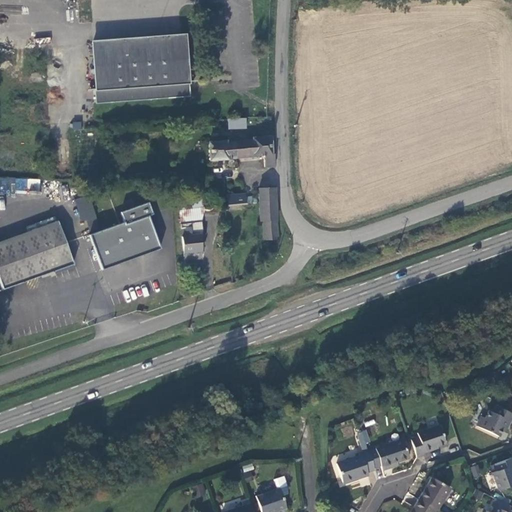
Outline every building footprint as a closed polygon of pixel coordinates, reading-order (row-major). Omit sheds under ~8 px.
[(178,33),(91,42),(94,89),(100,88),(101,102),(187,93),(187,86),(184,86),(178,33)] [(247,127),(246,116),(227,117),(228,128),(247,127)] [(181,134),(162,138),(166,158),(185,154),(181,134)] [(262,166),(272,166),(272,152),(269,152),(268,136),(250,137),(250,139),(232,141),(234,157),(261,155),(262,166)] [(234,157),(232,141),(223,141),(223,139),(205,140),(207,160),(234,157)] [(0,190),(40,191),(40,179),(0,178),(0,190)] [(262,239),(276,238),(273,186),(256,188),(257,221),(261,221),(262,239)] [(211,206),(209,198),(208,197),(205,197),(204,197),(201,199),(199,200),(198,192),(176,194),(182,252),(200,251),(199,235),(201,234),(197,208),(209,209),(210,208),(211,208),(211,206)] [(241,203),(240,193),(224,195),(225,205),(241,203)] [(244,203),(253,202),(252,195),(243,195),(244,203)] [(80,224),(95,221),(90,196),(75,199),(80,224)] [(87,237),(100,273),(159,251),(147,218),(151,217),(147,204),(119,215),(123,224),(87,237)] [(56,224),(0,244),(0,292),(72,267),(64,246),(56,224)] [(499,437),(503,428),(506,420),(509,421),(511,415),(511,414),(497,407),(494,414),(489,411),(485,418),(481,416),(477,426),(499,437)] [(415,452),(417,457),(425,455),(424,453),(432,451),(431,448),(437,446),(445,443),(439,426),(417,433),(419,437),(411,440),(415,452)] [(361,450),(370,447),(366,430),(357,432),(361,450)] [(403,439),(368,452),(373,468),(381,465),(383,470),(392,467),(391,465),(398,462),(410,457),(403,439)] [(367,472),(374,470),(373,468),(368,452),(359,455),(359,457),(336,464),(343,483),(357,478),(358,479),(368,475),(367,472)] [(511,485),(511,470),(510,466),(511,465),(511,460),(511,459),(496,464),(498,471),(492,473),(499,490),(511,485)] [(242,466),(244,472),(254,469),(252,463),(242,466)] [(470,467),(474,479),(481,476),(477,464),(470,467)] [(276,489),(256,497),(260,511),(277,511),(286,509),(282,496),(287,495),(286,486),(282,476),(273,480),(276,489)] [(432,478),(419,500),(436,510),(437,511),(450,489),(432,478)] [(480,500),(482,491),(475,489),(473,498),(480,500)] [(507,511),(510,507),(494,499),(491,506),(494,508),(491,511),(486,511),(485,511),(507,511)] [(434,511),(436,510),(419,500),(411,511),(434,511)]
